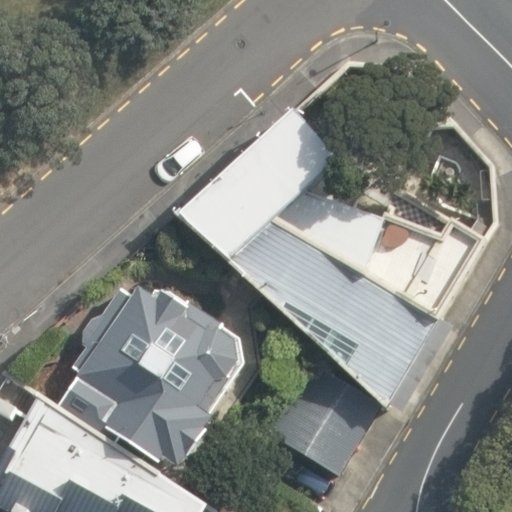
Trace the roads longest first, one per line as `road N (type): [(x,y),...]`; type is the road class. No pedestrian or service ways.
road 1 (tertiary): [(327,0),(0,267)]
road 2 (residential): [(411,511),(511,320)]
